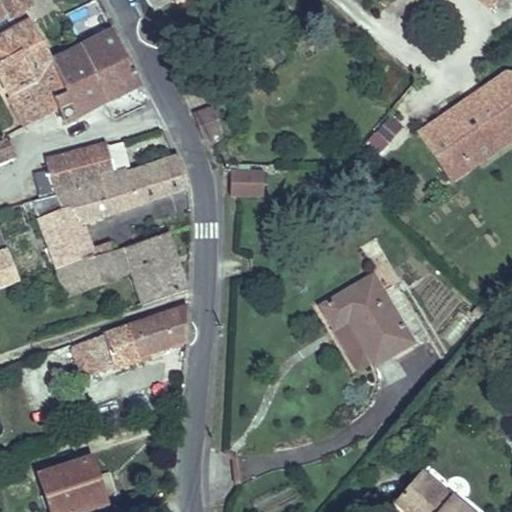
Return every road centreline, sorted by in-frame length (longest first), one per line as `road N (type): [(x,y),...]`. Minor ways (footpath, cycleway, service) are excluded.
road 1 (unclassified): [(192,511),(205,182),(194,144),(117,0)]
road 2 (unknown): [(162,84),(52,132),(7,177)]
